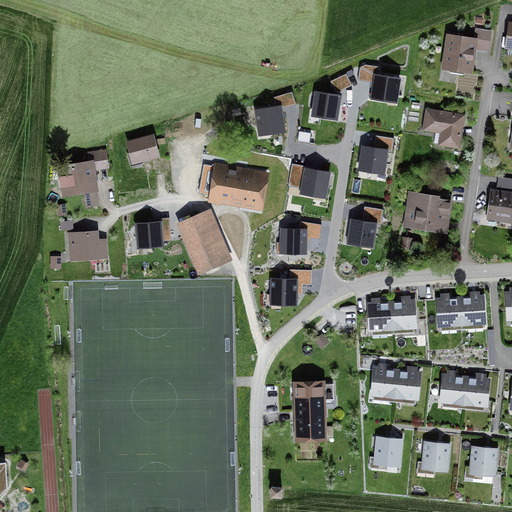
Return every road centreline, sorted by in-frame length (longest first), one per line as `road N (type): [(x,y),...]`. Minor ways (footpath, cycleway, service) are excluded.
road 1 (residential): [(459,273),(501,11)]
road 2 (track): [(263,360),(241,267),(214,212),(162,200),(115,212)]
road 3 (residential): [(334,297),(293,324),(263,360),(257,511)]
road 4 (track): [(411,278),(241,267)]
road 5 (residential): [(334,297),(329,273),(350,130)]
road 6 (unknown): [(490,271),(500,369),(495,434)]
road 7 (residential): [(459,273),(334,297)]
